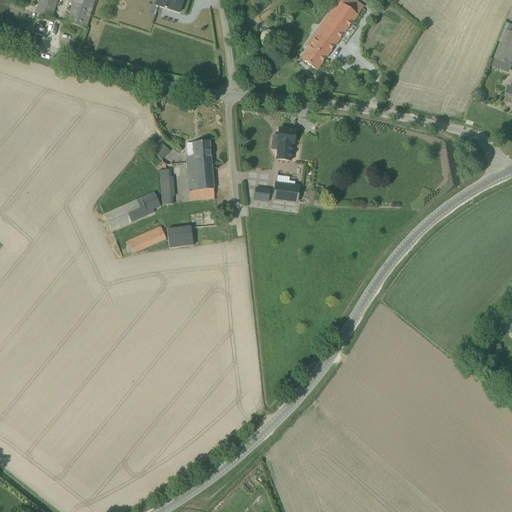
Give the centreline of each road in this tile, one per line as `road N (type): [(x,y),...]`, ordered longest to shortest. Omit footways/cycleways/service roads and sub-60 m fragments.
road 1 (unclassified): [(157,511),(244,450),(302,393),(418,230),(499,175)]
road 2 (unclassified): [(499,175),(491,150),(457,131),(354,107),(232,94)]
road 3 (unclassified): [(232,94),(176,88),(0,36)]
